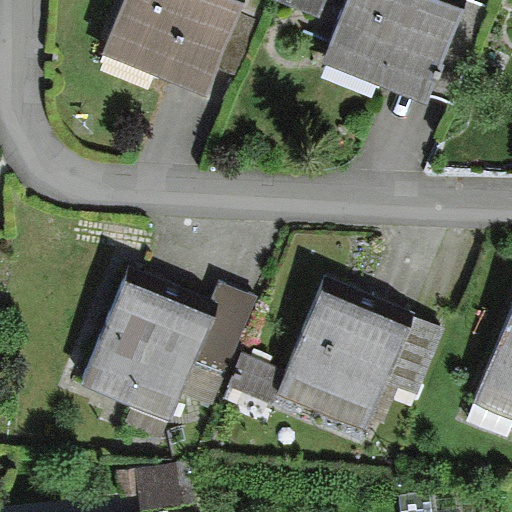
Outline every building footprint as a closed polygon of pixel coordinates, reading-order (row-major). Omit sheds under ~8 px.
[(240,0),(121,0),(104,42),(207,85),(216,64),(239,73),(261,20),(236,10),(240,0)] [(324,0),(294,0),(320,10),(324,0)] [(491,4),(480,0),(344,0),(324,51),(429,92),(431,88),(455,97),(491,4)] [(214,302),(127,264),(81,373),(135,396),(173,412),(184,385),(212,397),(257,292),(224,278),(214,302)] [(409,314),(323,278),(287,365),(242,346),(228,379),(273,398),(280,383),(364,418),(383,374),(409,314)] [(511,303),(476,391),(478,392),(511,405),(511,303)] [(414,309),(409,314),(383,374),(417,389),(446,322),(414,309)] [(511,420),(511,405),(478,392),(469,415),(507,431),(511,420)] [(173,412),(135,396),(125,419),(163,435),(173,412)] [(140,489),(142,503),(197,497),(193,457),(118,465),(121,491),(140,489)]
